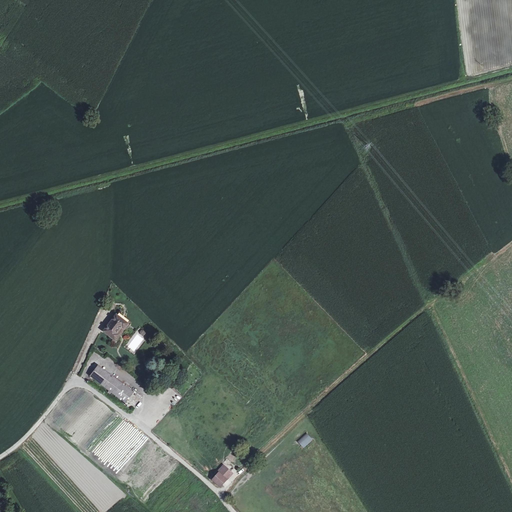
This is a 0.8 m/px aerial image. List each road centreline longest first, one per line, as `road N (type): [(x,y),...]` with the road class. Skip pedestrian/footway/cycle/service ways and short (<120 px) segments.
road 1 (track): [(0,201),(474,76)]
road 2 (unclassified): [(0,457),(68,386),(84,385),(233,511)]
